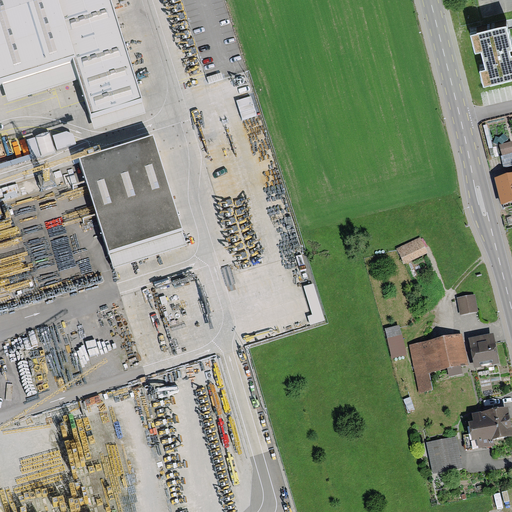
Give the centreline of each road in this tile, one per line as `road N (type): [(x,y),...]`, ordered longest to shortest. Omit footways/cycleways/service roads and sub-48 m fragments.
road 1 (primary): [(461,118),(511,311)]
road 2 (primary): [(431,0),(461,118)]
